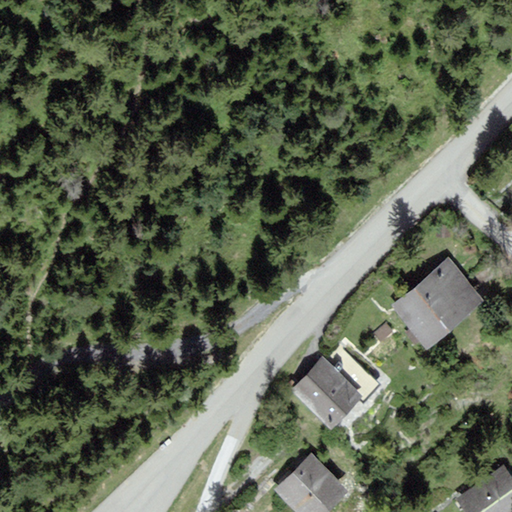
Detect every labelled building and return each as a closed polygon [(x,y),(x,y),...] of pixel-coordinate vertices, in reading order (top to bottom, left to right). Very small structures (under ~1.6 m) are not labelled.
[(511,139),(502,149),(511,158),(511,139)] [(448,257),(391,305),(428,348),(485,300),(448,257)] [(325,356),(291,391),(332,429),(366,396),(325,356)] [(310,454),(275,488),(298,511),(324,511),(346,490),(310,454)] [(511,511),(511,476),(505,466),(456,498),(465,511),(511,511)]
